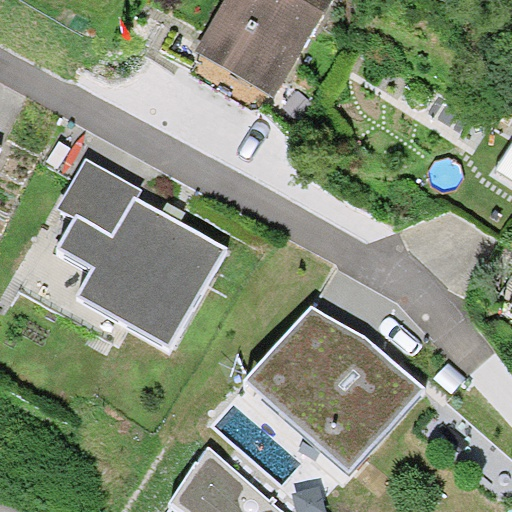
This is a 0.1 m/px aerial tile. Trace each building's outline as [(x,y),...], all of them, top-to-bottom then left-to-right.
[(228,0),(195,56),(273,103),(334,0),(228,0)] [(135,200),(138,202),(142,193),(88,163),(58,214),(76,224),(78,219),(113,239),(135,200)] [(138,202),(135,200),(113,239),(78,219),(76,224),(59,254),(93,274),(77,302),(171,355),(229,253),(172,221),(138,202)] [(359,336),(312,310),(245,387),(350,477),(425,392),(365,339),(359,336)] [(283,511),(212,446),(171,511),(283,511)]
